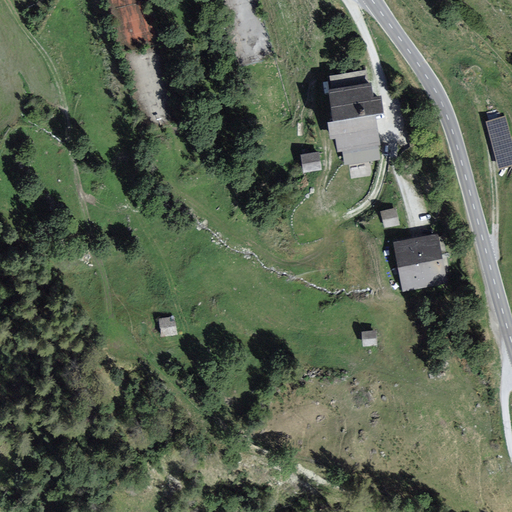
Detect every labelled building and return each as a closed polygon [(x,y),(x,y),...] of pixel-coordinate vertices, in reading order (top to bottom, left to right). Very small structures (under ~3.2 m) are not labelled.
[(366,70),(322,76),(332,160),(376,155),(366,70)] [(511,134),(508,116),(482,121),(493,170),(511,165),(511,134)] [(317,154),(299,157),(301,173),(320,170),(317,154)] [(396,210),(379,213),(382,229),(399,226),(396,210)] [(438,235),(389,241),(395,292),(445,285),(438,235)] [(172,317),(153,319),(155,337),(174,334),(172,317)] [(377,331),(360,333),(361,347),(378,346),(377,331)]
